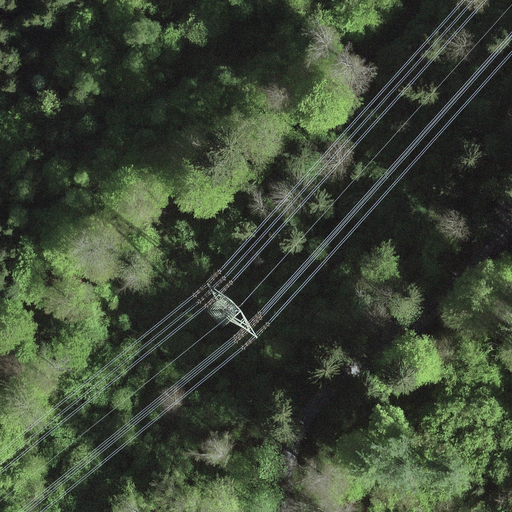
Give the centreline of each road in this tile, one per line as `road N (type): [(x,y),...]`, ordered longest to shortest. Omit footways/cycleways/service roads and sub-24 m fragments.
road 1 (track): [(422,0),(266,146),(88,255),(0,368)]
road 2 (unclassified): [(511,236),(440,318),(317,413),(297,442),(291,511)]
